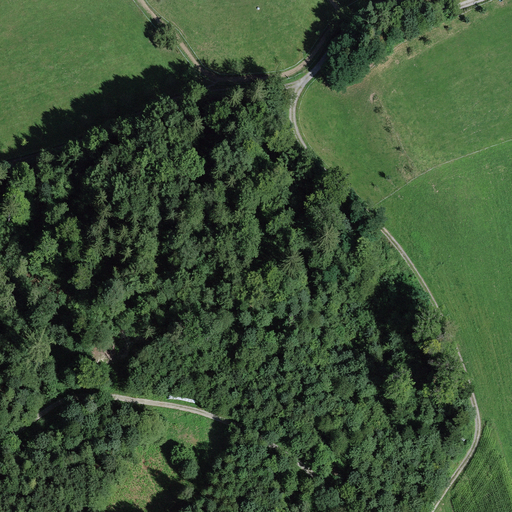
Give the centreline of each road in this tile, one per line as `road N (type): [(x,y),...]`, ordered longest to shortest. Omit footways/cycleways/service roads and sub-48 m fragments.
road 1 (track): [(476,0),(364,13),(291,97),(305,150),(384,232),(435,303),(475,404),(472,449),(429,511)]
road 2 (track): [(343,511),(321,481),(282,451),(188,408),(81,394),(0,444)]
road 3 (track): [(295,87),(176,97),(49,156),(0,167)]
